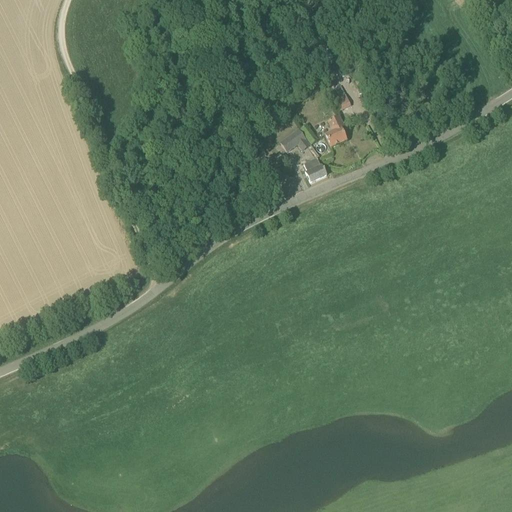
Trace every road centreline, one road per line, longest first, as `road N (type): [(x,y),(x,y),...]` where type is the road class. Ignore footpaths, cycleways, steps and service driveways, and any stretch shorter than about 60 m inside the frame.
road 1 (unclassified): [(0,373),(134,307),(262,216),(386,164),(511,93)]
road 2 (track): [(166,283),(64,57),(67,0)]
